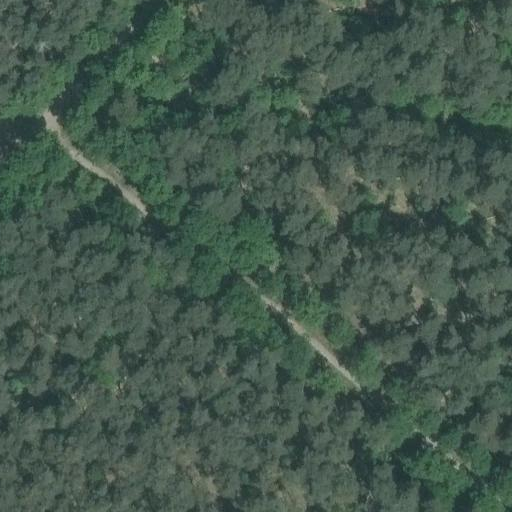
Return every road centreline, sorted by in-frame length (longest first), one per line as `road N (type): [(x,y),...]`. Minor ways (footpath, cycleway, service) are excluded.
road 1 (track): [(40,125),(511,499)]
road 2 (track): [(40,125),(155,0)]
